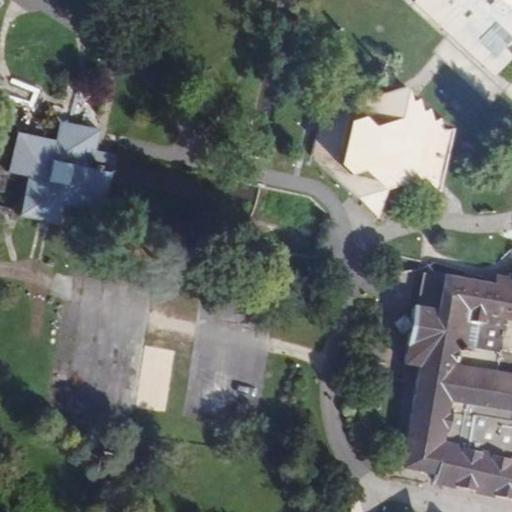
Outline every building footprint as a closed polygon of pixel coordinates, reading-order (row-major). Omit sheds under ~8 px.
[(511,0),(412,0),(411,1),(451,39),(461,48),(491,75),(509,57),(511,59),(511,0)] [(414,96),(461,48),(451,39),(404,88),(410,100),(414,96)] [(435,192),(448,129),(440,131),(436,119),(430,121),(426,109),(420,110),(414,96),(410,100),(404,88),(403,86),(320,111),(311,159),(375,218),(382,189),(421,179),(435,192)] [(93,150),(97,130),(57,121),(52,142),(93,150)] [(101,214),(109,173),(90,169),(94,151),(93,150),(52,142),(13,134),(5,172),(25,176),(16,217),(57,225),(61,205),(101,214)] [(111,174),(116,155),(94,151),(90,169),(109,173),(111,174)] [(511,276),(508,276),(507,283),(493,280),(491,289),(442,282),(438,314),(415,310),(406,363),(420,365),(403,468),(437,474),(435,483),(511,500),(511,376),(496,374),(499,354),(511,355),(511,276)]
